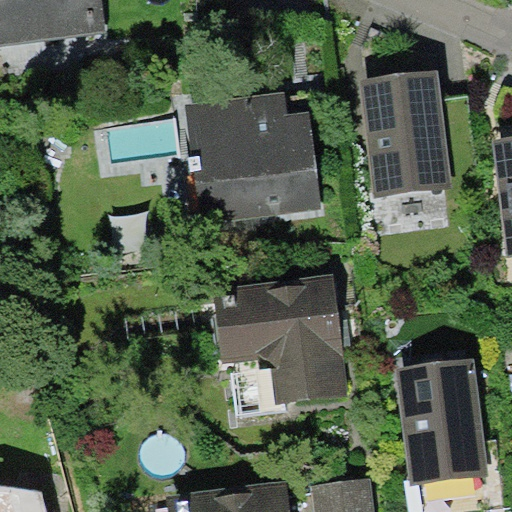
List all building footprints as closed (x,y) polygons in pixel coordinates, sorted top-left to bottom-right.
[(0,0),(0,46),(106,32),(101,0),(0,0)] [(438,79),(359,87),(370,198),(450,190),(438,79)] [(285,98),(184,111),(199,227),(325,210),(313,119),(289,123),(285,98)] [(511,143),(494,145),(506,256),(511,255),(511,143)] [(345,394),(331,283),(212,297),(221,367),(260,363),(273,372),(277,402),(345,394)] [(475,368),(395,376),(407,487),(486,479),(475,368)] [(373,511),(370,484),(311,491),(313,511),(373,511)] [(289,511),(287,490),(168,504),(168,511),(289,511)] [(48,511),(45,501),(0,497),(0,511),(48,511)]
